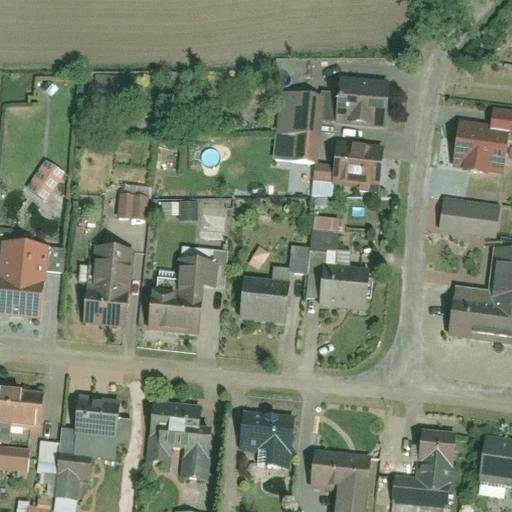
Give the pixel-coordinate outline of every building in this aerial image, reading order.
[(334,125),(385,131),(391,85),(340,78),(338,95),(334,125)] [(320,123),(334,125),(338,95),(324,93),(323,100),(320,123)] [(320,123),(323,100),(281,94),(271,161),(314,167),(320,123)] [(511,111),(491,109),(489,127),(509,129),(508,140),(511,141),(511,111)] [(450,168),(503,176),(508,140),(509,129),(489,127),(456,122),(450,168)] [(331,188),(380,194),(386,150),(337,143),(334,169),(332,182),(331,188)] [(24,187),(45,203),(67,176),(47,159),(24,187)] [(334,169),(314,167),(312,180),(332,182),(334,169)] [(438,233),(498,241),(503,204),(443,195),(438,233)] [(120,197),(118,217),(147,220),(149,200),(120,197)] [(311,249),(310,254),(338,256),(339,235),(312,233),(311,249)] [(0,244),(0,318),(42,323),(47,272),(49,249),(0,244)] [(289,275),(308,276),(310,254),(311,249),(291,247),(289,275)] [(67,251),(49,249),(47,272),(65,273),(67,251)] [(85,326),(126,330),(133,253),(92,249),(85,326)] [(454,290),(447,339),(511,348),(511,253),(495,251),(489,295),(454,290)] [(150,293),(147,333),(198,337),(202,290),(217,291),(219,264),(178,261),(176,295),(150,293)] [(322,266),(318,308),(368,313),(372,271),(322,266)] [(239,280),(235,320),(285,325),(289,285),(239,280)] [(0,425),(43,429),(46,395),(0,391),(0,425)] [(120,401),(80,398),(77,432),(75,455),(93,457),(115,458),(120,401)] [(200,430),(202,410),(153,406),(148,463),(170,465),(172,451),(183,452),(181,480),(206,483),(211,431),(200,430)] [(295,416),(247,411),(243,451),(260,453),(259,469),(289,472),(295,416)] [(61,453),(75,455),(77,432),(63,430),(61,443),(61,453)] [(392,511),(447,511),(456,437),(421,433),(416,479),(396,477),(392,511)] [(478,483),(511,488),(511,440),(485,436),(478,483)] [(40,464),(59,465),(61,453),(61,443),(42,441),(40,464)] [(0,470),(29,473),(31,450),(0,447),(0,470)] [(363,511),(370,456),(317,450),(312,490),(336,492),(334,511),(363,511)] [(75,455),(61,453),(59,465),(56,499),(79,501),(82,479),(90,480),(93,457),(75,455)] [(392,511),(396,477),(381,475),(377,511),(392,511)] [(47,511),(48,500),(34,500),(34,504),(15,503),(14,511),(47,511)]
